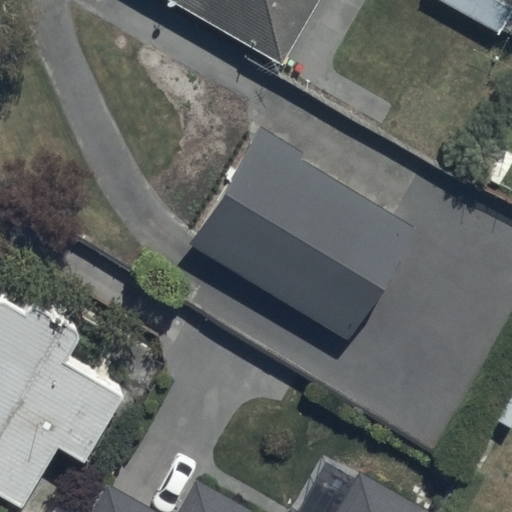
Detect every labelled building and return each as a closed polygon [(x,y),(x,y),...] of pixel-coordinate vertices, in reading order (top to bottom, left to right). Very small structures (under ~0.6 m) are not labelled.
[(159,0),(274,70),(320,0),(159,0)] [(511,0),(435,0),(508,42),(511,36),(511,0)] [(252,130),(183,245),(347,342),(412,233),(298,166),(302,159),(252,130)] [(0,500),(19,511),(20,511),(57,453),(83,469),(123,405),(66,369),(84,341),(33,310),(26,320),(1,305),(0,306),(0,500)] [(176,511),(153,511),(106,482),(86,511),(417,511),(361,476),(338,511),(292,511),(290,511),(289,511),(247,511),(197,480),(176,511)]
